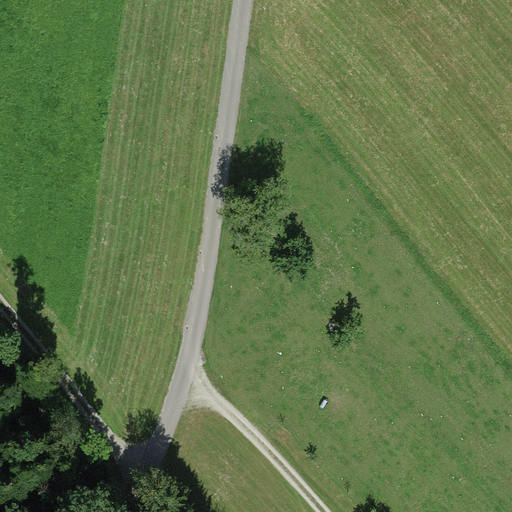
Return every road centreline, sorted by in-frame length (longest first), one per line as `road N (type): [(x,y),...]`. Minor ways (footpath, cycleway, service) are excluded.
road 1 (unclassified): [(245,0),(194,333),(134,511)]
road 2 (track): [(154,468),(124,458),(0,309)]
road 3 (track): [(328,511),(186,369)]
